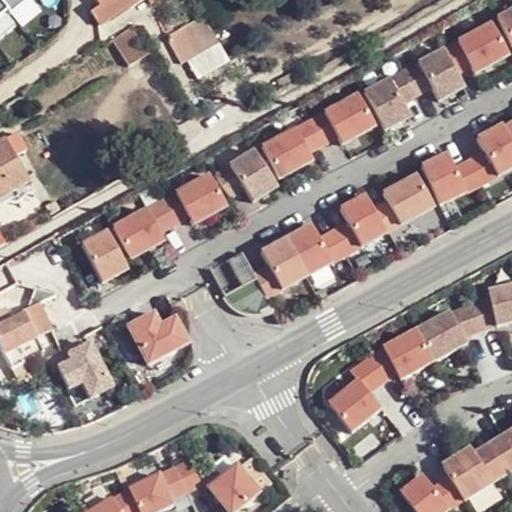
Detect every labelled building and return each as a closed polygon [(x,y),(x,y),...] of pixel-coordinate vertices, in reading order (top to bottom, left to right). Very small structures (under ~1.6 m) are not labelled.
[(0,0),(0,2),(8,13),(11,17),(31,0),(0,0)] [(93,0),(100,10),(89,17),(97,28),(138,0),(93,0)] [(0,19),(8,13),(0,2),(0,19)] [(511,13),(497,22),(511,49),(511,13)] [(204,20),(164,41),(176,66),(217,47),(204,20)] [(444,56),(457,80),(472,72),(476,80),(510,62),(493,30),(444,56)] [(146,62),(129,38),(110,51),(126,76),(146,62)] [(405,78),(417,102),(432,93),(440,108),(465,93),(457,80),(444,56),(405,78)] [(365,98),(385,137),(411,123),(403,109),(417,102),(405,78),(365,98)] [(310,126),(322,150),(337,142),(341,150),(375,133),(358,100),(310,126)] [(262,151),(279,184),(312,166),(308,158),(322,150),(310,126),(262,151)] [(469,164),(481,189),(511,171),(511,146),(504,131),(502,128),(477,142),(484,156),(469,164)] [(454,160),(480,151),(475,137),(450,146),(454,160)] [(0,189),(6,186),(14,197),(30,188),(4,144),(0,145),(0,189)] [(215,179),(229,202),(243,193),(252,207),(276,191),(254,154),(215,179)] [(421,170),(440,209),(481,189),(469,164),(453,172),(446,157),(421,170)] [(160,206),(173,230),(188,222),(192,229),(226,211),(208,179),(160,206)] [(373,213),(386,237),(434,211),(417,179),(383,197),(387,206),(373,213)] [(0,204),(14,197),(6,186),(0,189),(0,204)] [(333,235),(346,259),(386,237),(373,213),(365,200),(340,213),(348,227),(333,235)] [(112,233),(129,264),(162,246),(158,238),(173,230),(160,206),(112,233)] [(286,242),(306,280),(346,259),(333,235),(318,242),(311,229),(286,242)] [(106,237),(81,251),(101,288),(126,275),(106,237)] [(255,282),(266,302),(306,280),(286,242),(260,256),(268,270),(253,278),(255,282)] [(258,319),(262,318),(260,315),(270,310),(255,282),(224,299),(233,309),(242,315),(249,317),(255,318),(258,319)] [(475,307),(485,332),(501,326),(502,329),(511,326),(511,288),(493,294),(495,301),(475,307)] [(485,332),(475,307),(454,316),(453,314),(422,332),(439,363),(473,345),(469,339),(485,332)] [(13,321),(0,328),(0,342),(19,376),(29,371),(33,380),(43,375),(37,366),(51,358),(43,344),(58,335),(44,308),(27,317),(28,320),(16,327),(13,321)] [(127,331),(147,369),(187,349),(174,323),(159,330),(153,318),(127,331)] [(405,382),(439,363),(422,332),(390,349),(372,361),(387,383),(402,374),(405,382)] [(82,352),(70,359),(76,372),(88,366),(82,352)] [(387,383),(372,361),(355,372),(364,381),(334,405),(356,434),(386,410),(372,393),(387,383)] [(511,441),(496,452),(511,477),(511,441)] [(511,478),(511,477),(496,452),(482,460),(479,454),(450,472),(454,480),(468,503),(469,505),(511,478)] [(180,470),(191,495),(207,487),(195,462),(180,470)] [(214,489),(231,511),(243,511),(265,495),(242,467),(214,489)] [(176,502),(191,495),(180,470),(134,491),(143,511),(170,511),(179,508),(176,502)] [(417,511),(457,511),(468,503),(454,480),(438,492),(429,480),(406,498),(417,511)] [(99,511),(143,511),(134,491),(99,511)]
